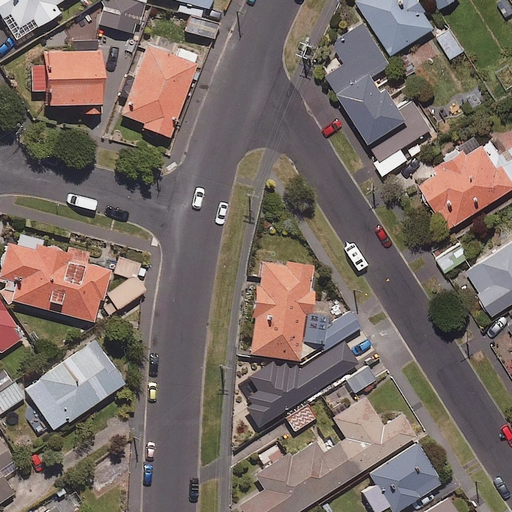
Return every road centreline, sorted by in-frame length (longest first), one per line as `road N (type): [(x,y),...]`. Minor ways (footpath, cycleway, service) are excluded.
road 1 (residential): [(249,60),(511,465)]
road 2 (residential): [(198,213),(165,511)]
road 3 (residential): [(0,163),(198,213)]
road 4 (residential): [(249,60),(198,213)]
